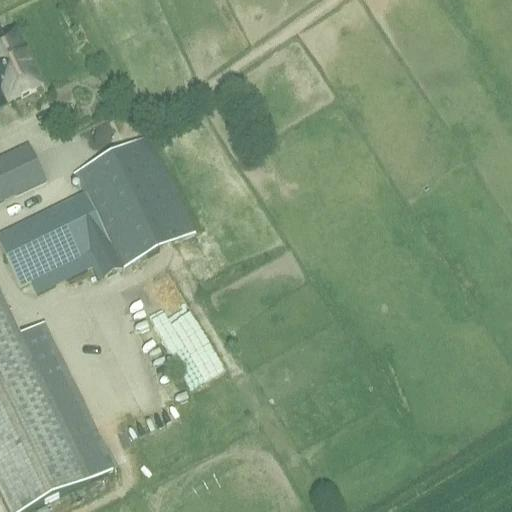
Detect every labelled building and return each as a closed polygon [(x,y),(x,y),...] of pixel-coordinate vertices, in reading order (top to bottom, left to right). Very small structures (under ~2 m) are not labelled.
[(42,89),(14,35),(0,42),(0,102),(6,99),(10,106),(42,89)] [(86,199),(0,241),(0,252),(18,289),(91,253),(104,280),(194,236),(147,141),(75,177),(86,199)] [(0,205),(46,184),(29,148),(0,161),(0,205)] [(124,293),(138,334),(180,320),(179,314),(194,309),(179,262),(150,272),(154,284),(124,293)] [(0,296),(0,480),(17,511),(40,511),(100,480),(0,296)] [(100,308),(87,314),(96,332),(110,325),(100,308)] [(161,382),(137,391),(141,402),(165,393),(161,382)] [(173,395),(157,397),(159,408),(175,405),(173,395)] [(145,426),(151,437),(167,429),(160,417),(145,426)]
